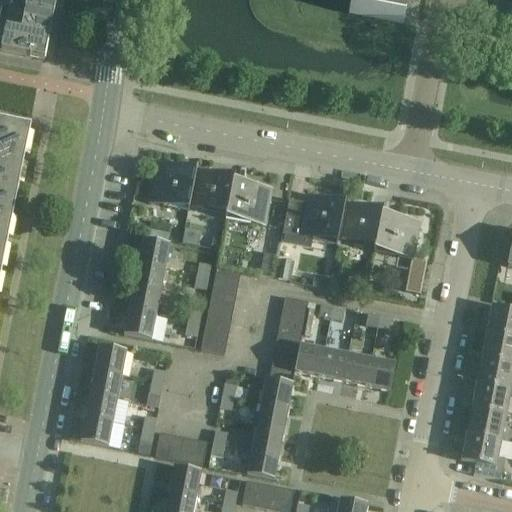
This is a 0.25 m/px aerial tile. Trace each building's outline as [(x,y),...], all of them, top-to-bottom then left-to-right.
[(56,0),(10,0),(9,9),(9,10),(52,19),(56,0)] [(354,0),(351,16),(396,25),(401,0),(354,0)] [(9,9),(1,7),(0,13),(0,30),(48,40),(52,19),(9,10),(9,9)] [(0,53),(43,62),(48,40),(0,30),(0,53)] [(0,237),(21,136),(28,137),(30,130),(30,129),(0,123),(0,237)] [(187,214),(195,173),(157,166),(149,206),(187,214)] [(225,221),(233,180),(195,173),(187,214),(188,214),(188,210),(225,217),(224,221),(225,221)] [(233,180),(225,221),(263,228),(270,192),(232,185),(233,180)] [(335,247),(343,206),(305,199),(304,205),(288,202),(280,245),(310,251),(311,242),(335,247)] [(373,250),(380,213),(343,206),(335,247),(336,247),(337,243),(373,250)] [(380,213),(373,250),(373,254),(412,262),(419,225),(381,218),(382,214),(380,213)] [(151,224),(148,237),(168,241),(171,228),(151,224)] [(170,248),(141,242),(137,267),(165,272),(170,248)] [(212,242),(210,251),(218,252),(219,244),(212,242)] [(263,255),(259,277),(271,280),(275,258),(274,258),(265,256),(263,255)] [(277,261),(273,281),(290,284),(294,264),(277,261)] [(198,266),(196,278),(208,280),(210,268),(198,266)] [(165,272),(137,267),(132,290),(160,296),(165,272)] [(240,275),(216,270),(214,283),(238,288),(240,275)] [(194,290),(205,292),(208,280),(196,278),(194,290)] [(368,282),(366,296),(377,298),(381,283),(376,283),(376,284),(368,282)] [(211,295),(235,299),(238,288),(214,283),(211,295)] [(420,297),(422,288),(406,285),(405,294),(420,297)] [(160,296),(132,290),(127,314),(155,319),(160,296)] [(209,306),(233,311),(235,299),(211,295),(209,306)] [(308,305),(284,300),(282,313),(306,317),(307,313),(308,305)] [(207,318),(231,323),(233,311),(209,306),(207,318)] [(320,307),(317,319),(329,321),(331,309),(320,307)] [(342,324),(344,312),(331,309),(329,321),(331,322),(342,324)] [(511,314),(491,310),(486,336),(511,341),(511,314)] [(187,325),(199,328),(201,316),(189,313),(187,325)] [(279,324),(303,329),(306,317),(282,313),(279,324)] [(123,338),(151,343),(155,319),(127,314),(123,338)] [(367,316),(365,328),(376,330),(379,319),(367,316)] [(204,330),(228,334),(231,323),(207,318),(204,330)] [(389,330),(391,322),(391,321),(379,319),(376,330),(389,333),(389,330)] [(301,341),(303,330),(303,329),(279,324),(277,336),(301,341)] [(184,337),(196,339),(199,328),(187,325),(184,337)] [(202,341),(226,345),(228,334),(204,330),(202,341)] [(275,348),(298,352),(299,347),(301,341),(277,336),(275,348)] [(481,361),(511,367),(511,341),(486,336),(481,361)] [(226,345),(202,341),(200,353),(224,358),(226,345)] [(317,380),(323,352),(299,347),(298,352),(296,364),(294,375),(294,376),(317,380)] [(273,359),(296,364),(298,352),(275,348),(273,359)] [(93,373),(121,379),(126,354),(98,349),(93,373)] [(323,352),(317,380),(341,385),(347,357),(323,352)] [(347,357),(341,385),(365,389),(370,361),(347,357)] [(270,370),(294,375),(296,364),(273,359),(270,370)] [(395,366),(394,366),(370,361),(365,389),(389,394),(395,366)] [(476,386),(511,393),(511,388),(511,367),(481,361),(476,386)] [(268,382),(291,387),(294,376),(294,375),(270,370),(268,382)] [(151,384),(163,387),(165,375),(153,372),(151,384)] [(89,397),(117,402),(121,379),(93,373),(89,397)] [(268,382),(265,382),(260,406),(288,411),(292,387),(291,387),(268,382)] [(149,397),(160,399),(163,387),(151,384),(149,397)] [(222,398),(233,401),(233,400),(251,404),(252,397),(235,393),(236,388),(224,386),(222,398)] [(471,412),(502,418),(506,418),(511,393),(476,386),(471,412)] [(84,420),(112,426),(117,402),(89,397),(84,420)] [(233,401),(222,398),(219,411),(231,413),(233,401)] [(255,430),(283,435),(288,411),(260,406),(255,430)] [(506,418),(502,418),(471,412),(466,437),(501,444),(506,418)] [(142,431),(154,434),(156,422),(144,419),(142,431)] [(79,444),(107,450),(112,426),(84,420),(79,444)] [(251,454),(278,459),(283,435),(255,430),(251,454)] [(151,446),(154,434),(142,431),(139,443),(151,446)] [(212,446),(224,448),(227,436),(214,434),(212,446)] [(159,436),(154,459),(166,462),(171,438),(159,436)] [(501,444),(466,437),(461,463),(475,466),(473,477),(501,483),(505,461),(498,460),(501,444)] [(171,438),(166,462),(178,464),(183,440),(171,438)] [(183,440),(178,464),(190,467),(195,443),(183,440)] [(195,443),(190,467),(202,469),(207,445),(195,443)] [(212,446),(210,458),(221,460),(222,461),(224,448),(212,446)] [(246,477),(274,483),(278,459),(251,454),(246,477)] [(201,475),(173,469),(168,493),(196,499),(201,475)] [(253,510),(258,486),(246,484),(241,508),(253,510)] [(258,486),(253,510),(264,511),(265,511),(270,488),(258,486)] [(270,488),(265,511),(277,511),(282,491),(270,488)] [(289,511),(293,493),(287,492),(282,491),(277,511),(289,511)] [(235,506),(237,495),(225,492),(223,504),(235,506)] [(193,511),(196,499),(168,493),(164,511),(193,511)] [(365,511),(367,507),(339,502),(336,511),(365,511)]
